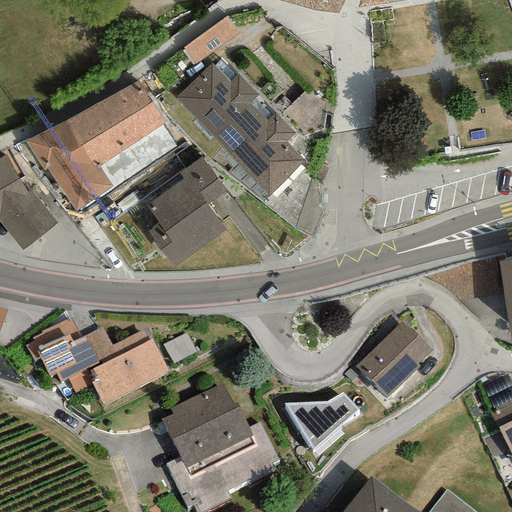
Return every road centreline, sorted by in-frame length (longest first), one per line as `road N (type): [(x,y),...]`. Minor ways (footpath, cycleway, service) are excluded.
road 1 (residential): [(258,287),(272,336),(296,364),(325,359),(380,302),(405,294),(441,302),(480,362)]
road 2 (residential): [(355,0),(355,267)]
road 3 (secondary): [(0,275),(128,294),(258,287)]
road 4 (residential): [(480,362),(365,445),(305,511)]
road 5 (secondary): [(355,267),(511,221)]
